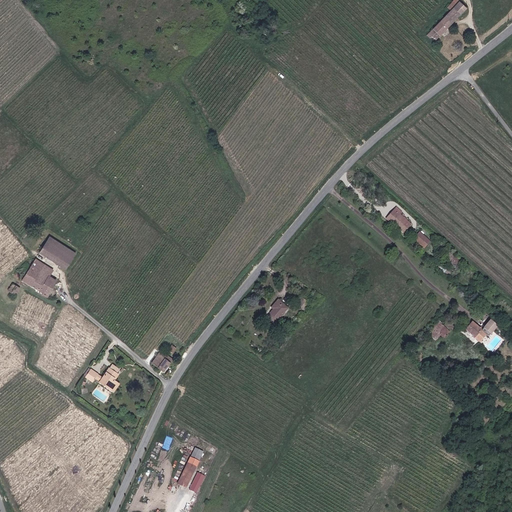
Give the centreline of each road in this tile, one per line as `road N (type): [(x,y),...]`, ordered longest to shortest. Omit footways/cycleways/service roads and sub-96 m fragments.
road 1 (tertiary): [(460,68),(361,150),(279,241),(171,385),(114,511)]
road 2 (track): [(361,150),(239,31),(219,0)]
